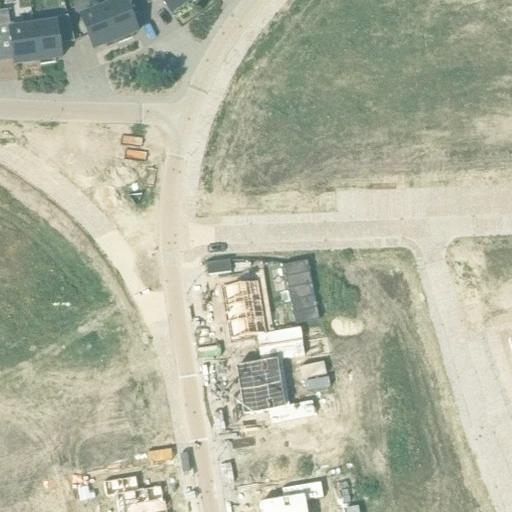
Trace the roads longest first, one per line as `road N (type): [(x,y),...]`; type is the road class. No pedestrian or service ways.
road 1 (residential): [(511,503),(457,346),(428,231)]
road 2 (residential): [(212,511),(171,240)]
road 3 (residential): [(171,240),(428,231)]
road 4 (residential): [(0,108),(185,113)]
road 5 (residential): [(185,113),(223,37),(257,0)]
road 6 (residential): [(171,240),(185,113)]
